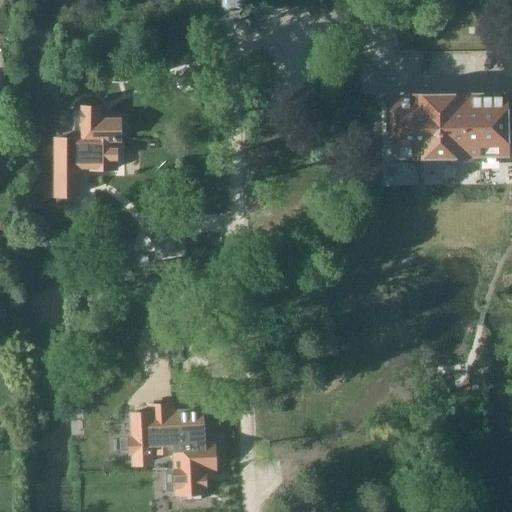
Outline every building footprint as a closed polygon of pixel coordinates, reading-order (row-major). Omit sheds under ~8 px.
[(224,14),(238,13),(234,10),(237,6),(236,1),(238,0),(223,0),(224,1),(224,6),(227,10),(224,14)] [(115,64),(115,81),(126,81),(126,64),(115,64)] [(394,101),(386,101),(387,130),(395,130),(395,153),(399,153),(400,162),(499,160),(499,152),(503,152),(503,128),(511,128),(510,99),(502,99),(502,96),(394,98),(394,101)] [(60,169),(55,169),(56,197),(67,197),(75,197),(79,197),(79,170),(108,170),(118,169),(118,140),(118,119),(98,119),(98,106),(84,106),(83,140),(60,140),(59,140),(60,169)] [(153,411),(132,411),(133,461),(151,461),(151,450),(173,449),(174,492),(204,491),(204,470),(215,470),(214,440),(203,440),(202,409),(175,410),(174,403),(153,404),(153,411)]
